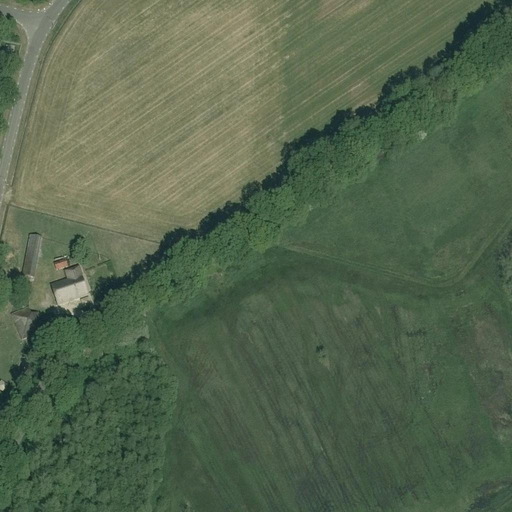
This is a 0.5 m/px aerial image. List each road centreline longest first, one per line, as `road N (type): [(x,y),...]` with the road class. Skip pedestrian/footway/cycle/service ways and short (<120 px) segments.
road 1 (unclassified): [(4,469),(44,379),(74,344),(511,44)]
road 2 (tertiary): [(0,184),(45,23)]
